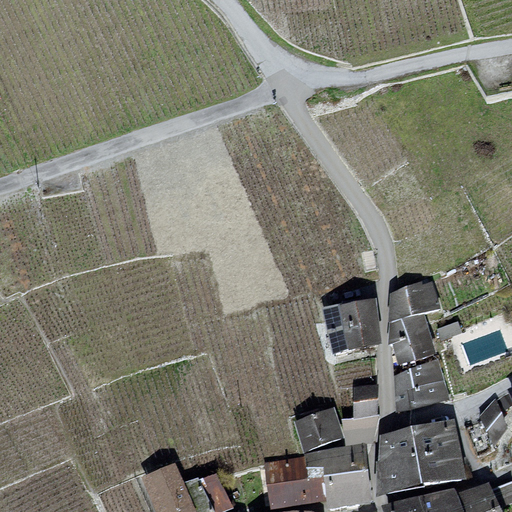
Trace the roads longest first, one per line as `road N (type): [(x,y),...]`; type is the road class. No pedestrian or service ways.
road 1 (residential): [(388,427),(386,250),(287,87)]
road 2 (unclassified): [(0,186),(287,87)]
road 3 (unclassified): [(287,87),(511,44)]
road 4 (residential): [(388,427),(511,382)]
